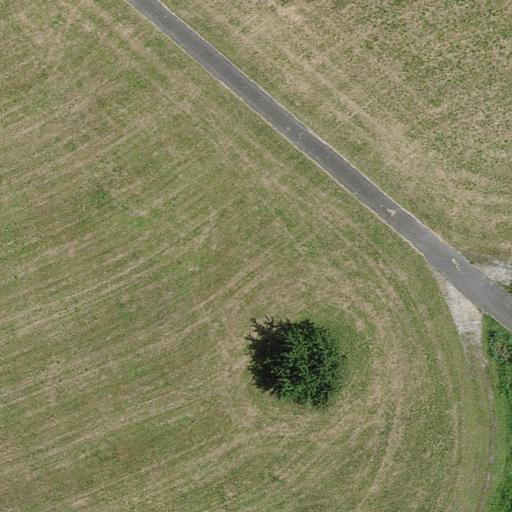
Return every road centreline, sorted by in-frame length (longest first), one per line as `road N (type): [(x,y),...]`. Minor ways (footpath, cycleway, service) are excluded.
road 1 (track): [(457,271),(484,437),(464,511)]
road 2 (tertiary): [(511,123),(438,0)]
